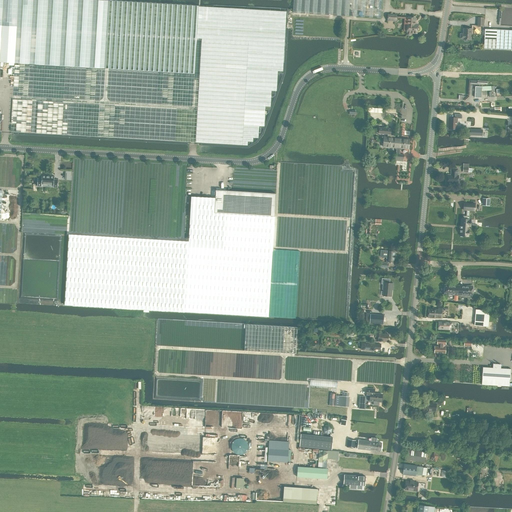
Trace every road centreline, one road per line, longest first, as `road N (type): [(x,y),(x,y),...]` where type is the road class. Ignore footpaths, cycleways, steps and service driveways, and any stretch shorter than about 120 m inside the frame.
road 1 (tertiary): [(432,67),(310,74),(276,146),(255,161),(0,147)]
road 2 (tertiary): [(386,511),(419,261)]
road 3 (tertiary): [(419,261),(432,67)]
